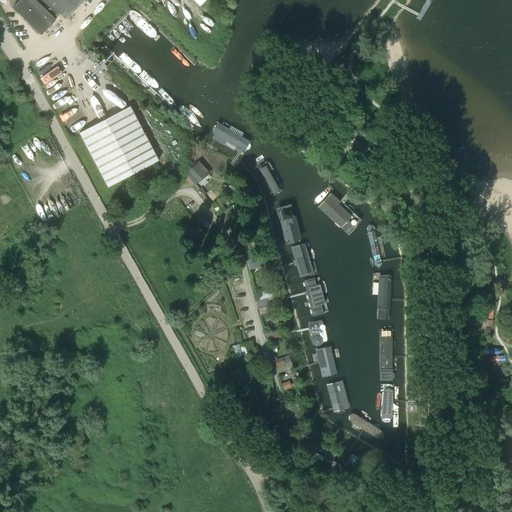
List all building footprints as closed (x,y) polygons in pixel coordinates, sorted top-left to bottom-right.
[(12,8),(41,36),(41,35),(40,35),(42,33),(61,14),(63,16),(65,18),(75,8),(82,0),(21,0),(15,7),(13,8),(12,8)] [(83,131),(79,133),(107,187),(158,161),(129,107),(83,131)] [(243,165),(244,165),(265,147),(257,140),(251,136),(238,127),(228,120),(219,113),(198,140),(205,146),(214,151),(228,157),(237,161),(243,165)] [(264,196),(267,204),(295,195),(290,183),(286,174),(278,163),(272,153),(265,147),(244,165),(249,171),(253,177),(260,188),(264,196)] [(196,163),(187,173),(186,173),(196,185),(208,173),(203,167),(198,162),(196,163)] [(412,177),(405,185),(409,189),(416,180),(412,177)] [(348,242),(377,210),(335,179),(309,208),(348,242)] [(238,184),(228,186),(230,196),(240,194),(238,184)] [(423,206),(419,194),(413,196),(417,208),(423,206)] [(295,195),(267,204),(269,210),(272,223),(275,238),(278,248),(279,250),(309,242),(303,220),(295,195)] [(218,199),(211,205),(219,215),(226,210),(218,199)] [(247,218),(243,203),(233,206),(237,220),(247,218)] [(348,242),(370,273),(402,270),(401,244),(400,236),(397,229),(392,222),(379,212),(377,210),(348,242)] [(243,245),(246,258),(257,255),(253,242),(243,245)] [(309,242),(279,250),(288,282),(318,274),(315,261),(309,242)] [(260,267),(257,258),(247,260),(249,270),(260,267)] [(372,321),(403,320),(403,313),(402,271),(402,270),(370,273),(372,311),(372,321)] [(329,314),(318,274),(288,282),(297,315),(299,323),(329,314)] [(299,323),(305,351),(336,342),(329,314),(299,323)] [(490,332),(490,329),(492,329),(493,321),(485,319),(484,328),(486,328),(485,332),(486,333),(489,333),(490,332)] [(405,375),(403,320),(372,321),(373,341),(375,378),(375,381),(405,380),(405,375)] [(266,333),(268,340),(279,336),(277,330),(266,333)] [(315,384),(346,375),(341,360),(336,342),(305,351),(308,362),(315,384)] [(253,354),(251,348),(241,351),(243,356),(243,357),(253,354)] [(289,355),(287,356),(282,358),(284,364),(291,361),(289,355)] [(276,366),(284,364),(282,358),(274,360),(276,366)] [(327,422),(331,424),(356,408),(353,398),(346,375),(315,384),(316,390),(322,410),(325,419),(327,422)] [(405,410),(405,380),(375,381),(376,397),(376,421),(407,466),(406,447),(405,410)] [(290,385),(289,382),(282,384),(284,391),(297,386),(296,383),(290,385)] [(290,415),(298,413),(295,404),(288,406),(290,415)] [(407,466),(376,421),(356,408),(331,424),(333,425),(407,466)] [(333,461),(330,467),(340,473),(343,468),(344,467),(333,461)]
